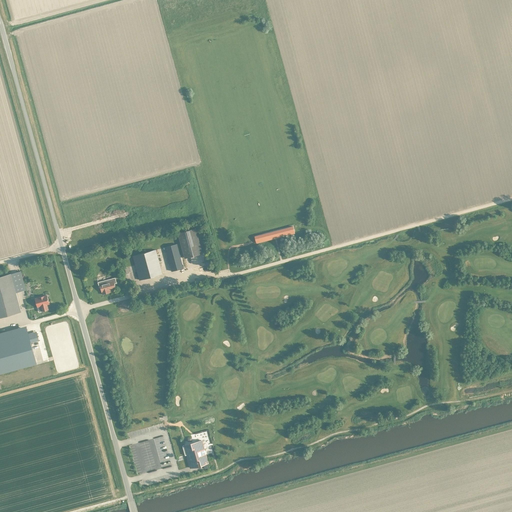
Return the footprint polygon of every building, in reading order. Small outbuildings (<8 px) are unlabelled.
[(292,225),(253,236),(255,241),(255,243),(274,238),(294,233),(292,225)] [(195,228),(177,233),(184,257),(201,252),(195,228)] [(171,271),(183,267),(176,243),(164,246),(171,271)] [(139,279),(161,273),(155,249),(132,255),(139,279)] [(31,260),(20,263),(21,270),(32,267),(31,260)] [(10,274),(14,288),(24,285),(20,271),(10,274)] [(0,315),(20,310),(14,288),(10,274),(10,273),(0,275),(0,315)] [(101,291),(101,292),(102,293),(107,292),(107,290),(115,288),(113,280),(106,282),(105,279),(97,282),(98,287),(100,286),(101,291)] [(37,306),(40,305),(41,310),(47,309),(46,304),(48,303),(46,295),(43,296),(43,295),(38,297),(34,298),(37,306)] [(38,340),(36,332),(28,334),(30,342),(38,340)] [(0,371),(35,362),(27,333),(0,340),(0,371)] [(124,411),(125,419),(159,415),(158,407),(124,411)] [(150,425),(122,431),(123,436),(151,429),(150,425)] [(201,440),(183,445),(190,467),(203,463),(204,468),(209,467),(205,456),(201,440)] [(152,442),(156,456),(161,455),(161,457),(165,456),(165,453),(161,454),(157,441),(152,442)]
